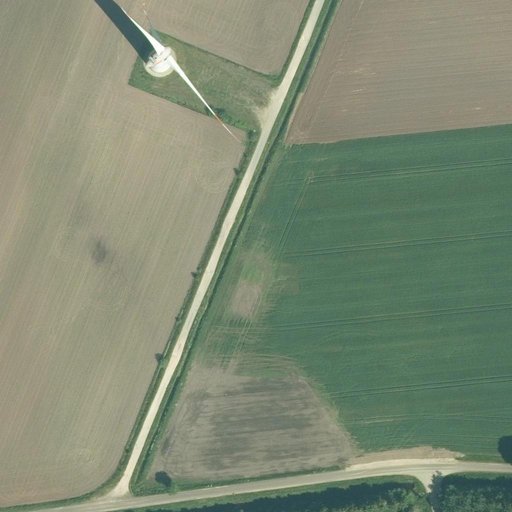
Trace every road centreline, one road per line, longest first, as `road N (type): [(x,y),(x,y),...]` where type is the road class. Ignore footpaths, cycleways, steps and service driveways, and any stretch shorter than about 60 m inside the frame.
road 1 (track): [(319,0),(119,504)]
road 2 (unclassified): [(511,469),(398,468),(66,511)]
